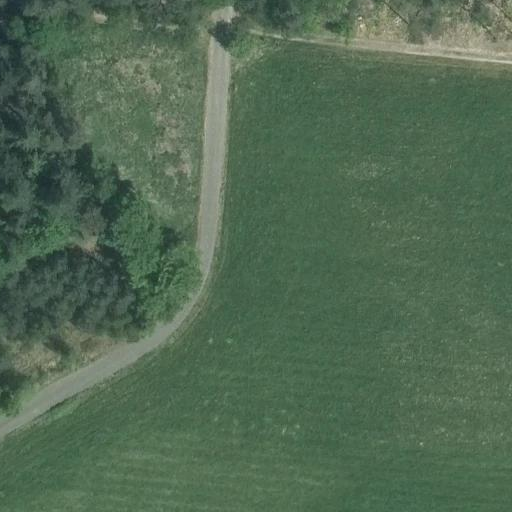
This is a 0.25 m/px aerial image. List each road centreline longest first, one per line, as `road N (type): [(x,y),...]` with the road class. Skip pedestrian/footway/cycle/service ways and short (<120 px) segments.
road 1 (unclassified): [(0,427),(160,331),(193,295),(203,274),(225,0)]
road 2 (unknown): [(223,34),(511,61)]
